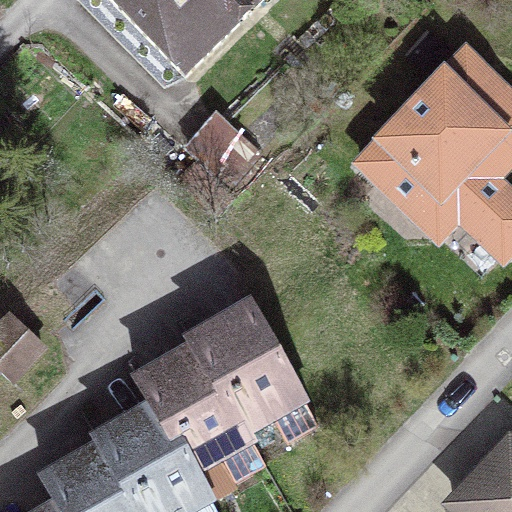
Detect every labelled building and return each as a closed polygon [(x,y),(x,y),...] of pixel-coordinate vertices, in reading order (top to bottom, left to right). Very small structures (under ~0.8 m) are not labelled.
[(73,0),(158,84),(243,0),(73,0)] [(511,190),(491,171),(511,147),(511,92),(457,41),(349,157),(432,233),(448,216),(487,253),(511,226),(511,190)] [(309,398),(251,306),(188,345),(245,437),(309,398)] [(188,345),(128,382),(141,401),(190,473),(245,437),(188,345)] [(126,511),(173,511),(203,493),(190,473),(141,401),(80,440),(93,461),(126,511)] [(511,511),(511,457),(497,444),(436,511),(511,511)] [(126,511),(93,461),(51,489),(61,504),(66,511),(126,511)]
